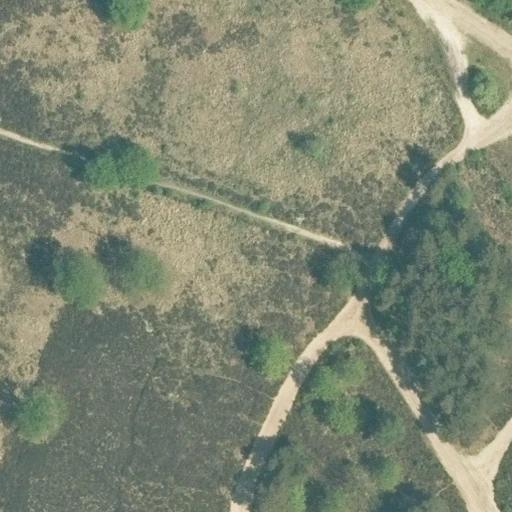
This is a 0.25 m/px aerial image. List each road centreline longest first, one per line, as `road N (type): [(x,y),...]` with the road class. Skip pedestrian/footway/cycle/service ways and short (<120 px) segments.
road 1 (track): [(242,511),(250,471),(305,361),(353,313),(408,203),(511,105)]
road 2 (track): [(424,0),(454,56),(475,136)]
